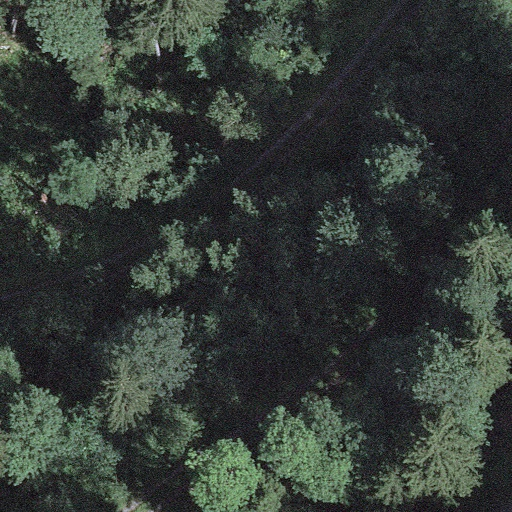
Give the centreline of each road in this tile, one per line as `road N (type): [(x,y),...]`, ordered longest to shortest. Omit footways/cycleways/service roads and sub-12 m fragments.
road 1 (track): [(408,0),(310,139),(213,217),(0,293)]
road 2 (track): [(148,511),(511,165)]
